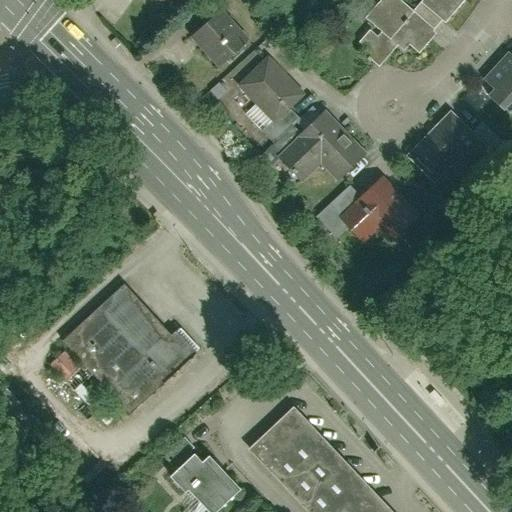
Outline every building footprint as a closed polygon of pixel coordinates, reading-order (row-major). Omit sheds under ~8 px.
[(170,0),(146,0),(162,12),(170,0)] [(374,29),(356,49),(378,69),(398,48),(404,54),(410,47),(417,55),(434,37),(431,34),(441,23),(444,26),(468,0),(419,0),(410,10),(399,0),(382,0),(364,20),(374,29)] [(248,48),(219,16),(189,42),(218,75),(248,48)] [(309,97),(271,57),(238,88),(276,128),(309,97)] [(511,63),(506,58),(483,82),(494,92),(485,102),(503,119),(511,109),(511,63)] [(367,158),(322,113),(276,159),(300,183),(318,165),(339,186),(367,158)] [(491,152),(450,114),(407,161),(434,187),(449,171),(461,183),(491,152)] [(421,222),(382,180),(339,219),(365,247),(381,233),(393,247),(421,222)] [(122,285),(61,342),(127,412),(196,349),(176,328),(168,335),(122,285)] [(387,511),(290,409),(244,452),(300,511),(387,511)] [(159,473),(187,501),(191,497),(206,511),(227,511),(243,497),(211,465),(205,471),(184,449),(159,473)]
